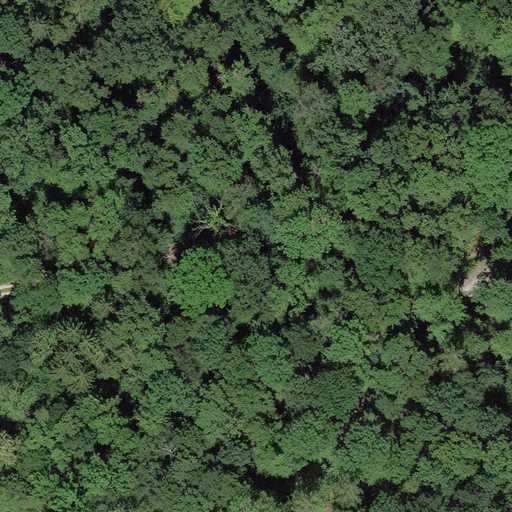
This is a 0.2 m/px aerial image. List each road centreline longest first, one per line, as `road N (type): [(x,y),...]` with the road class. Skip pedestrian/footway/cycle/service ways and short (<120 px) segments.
road 1 (track): [(511,178),(395,219),(0,293)]
road 2 (track): [(289,511),(333,437),(511,236)]
